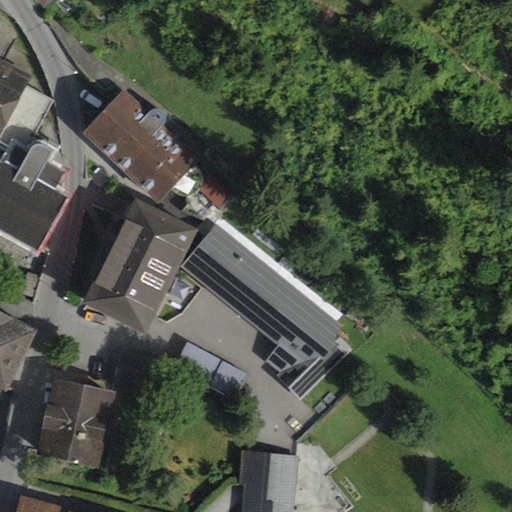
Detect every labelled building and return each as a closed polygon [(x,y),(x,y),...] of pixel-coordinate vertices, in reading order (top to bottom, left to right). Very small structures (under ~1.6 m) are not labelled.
[(36,0),(44,11),(55,0),(36,0)] [(0,142),(24,154),(51,101),(27,87),(32,77),(5,63),(17,42),(0,32),(0,142)] [(125,92),(83,136),(158,206),(172,192),(179,197),(187,199),(193,197),(199,192),(203,185),(204,179),(200,171),(196,166),(200,161),(163,127),(167,120),(164,113),(156,110),(149,114),(125,92)] [(27,158),(12,151),(0,172),(0,231),(39,252),(68,199),(57,193),(66,176),(48,165),(54,153),(47,148),(43,146),(38,146),(34,147),(30,151),(27,158)] [(198,231),(136,202),(85,309),(147,338),(198,231)] [(218,224),(184,270),(278,347),(263,363),(292,386),(289,390),(302,401),(352,348),(337,335),(344,328),(218,224)] [(38,333),(0,313),(0,391),(8,395),(11,389),(38,333)] [(234,369),(192,347),(182,367),(224,388),(234,369)] [(121,353),(114,379),(141,385),(147,359),(121,353)] [(117,393),(53,380),(37,456),(100,469),(117,393)] [(294,511),(299,458),(243,453),(240,486),(243,486),(241,511),(294,511)] [(69,511),(70,510),(21,497),(16,511),(69,511)]
